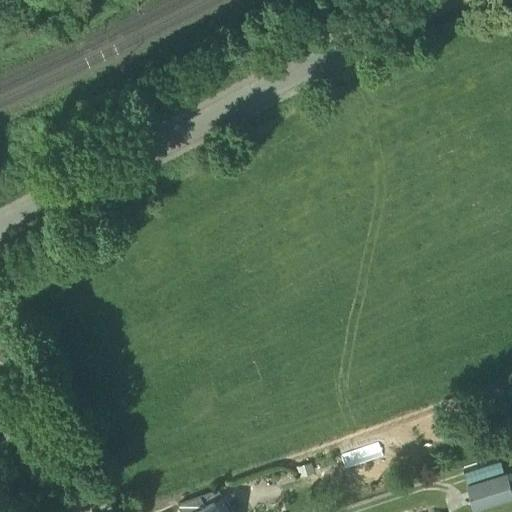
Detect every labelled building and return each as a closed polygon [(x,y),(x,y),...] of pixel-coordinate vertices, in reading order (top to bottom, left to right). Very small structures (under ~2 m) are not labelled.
[(313,462),(297,467),(300,478),(316,473),(313,462)] [(511,499),(511,495),(506,476),(468,489),(475,511),(511,499)] [(178,504),(181,511),(193,511),(215,500),(223,496),(219,489),(178,504)] [(215,500),(221,511),(223,511),(230,508),(223,496),(215,500)] [(193,511),(221,511),(215,500),(193,511)]
